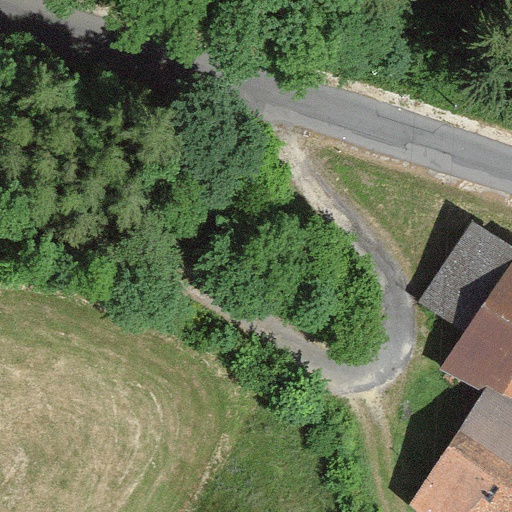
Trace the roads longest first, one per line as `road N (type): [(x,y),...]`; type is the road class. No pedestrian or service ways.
road 1 (track): [(242,88),(379,256),(402,342),(361,379),(240,314),(0,218)]
road 2 (tertiary): [(0,19),(511,169)]
